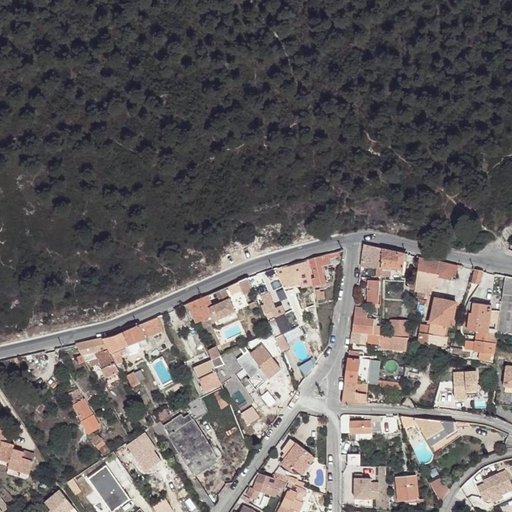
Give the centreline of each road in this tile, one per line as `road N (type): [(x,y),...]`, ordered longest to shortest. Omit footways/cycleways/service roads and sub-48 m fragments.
road 1 (unclassified): [(356,238),(278,259),(106,328),(0,351)]
road 2 (residential): [(511,430),(488,419),(332,406)]
road 3 (unclassified): [(511,265),(356,238)]
road 4 (residential): [(220,511),(292,409)]
